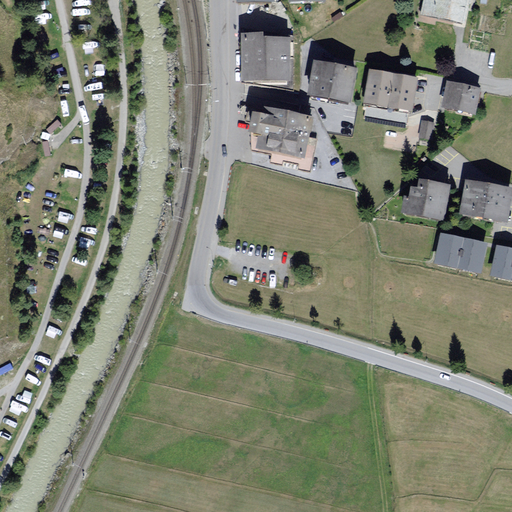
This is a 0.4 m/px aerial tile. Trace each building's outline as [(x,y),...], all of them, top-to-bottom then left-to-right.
[(467,0),(424,0),(422,15),(462,24),(467,0)] [(476,15),(475,46),(490,47),(491,32),(507,33),(508,17),(476,15)] [(286,33),(241,35),(243,78),(288,77),(286,33)] [(354,66),(316,61),(311,97),(348,103),(354,66)] [(413,77),(372,70),(366,106),(408,112),(413,77)] [(476,88),(449,82),(443,109),(470,115),(476,88)] [(313,116),(259,105),(250,148),(305,159),(313,116)] [(424,119),(419,137),(431,140),(436,122),(424,119)] [(448,185),(421,181),(419,190),(413,189),(411,199),(407,198),(405,212),(443,218),(448,185)] [(510,191),(466,184),(461,212),(505,220),(510,191)] [(484,245),(441,236),(436,262),(479,270),(484,245)] [(511,251),(498,248),(493,273),(511,277),(511,251)]
